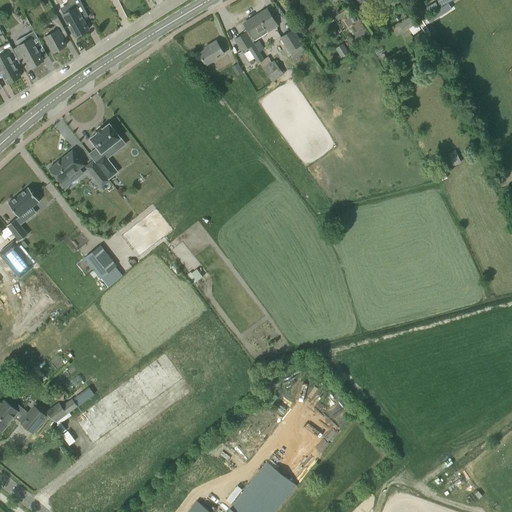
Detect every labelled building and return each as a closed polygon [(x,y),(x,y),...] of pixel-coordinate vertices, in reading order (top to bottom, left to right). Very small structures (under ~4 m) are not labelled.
[(63,14),(71,28),(75,37),(88,30),(81,17),(86,14),(87,17),(88,16),(79,0),(68,0),(66,1),(71,10),(63,14)] [(423,9),(430,23),(454,9),(450,2),(441,7),(437,1),(423,9)] [(268,32),(267,29),(276,24),(267,9),(244,23),(248,31),(234,40),(242,51),(247,48),(249,51),(249,50),(257,63),(263,59),(253,42),(268,32)] [(411,16),(399,25),(404,31),(416,23),(411,16)] [(51,21),(54,26),(50,28),(48,27),(43,30),(43,32),(53,52),(66,45),(60,35),(65,32),(58,17),(51,21)] [(280,38),(289,52),(303,44),(293,29),(280,38)] [(43,61),(37,50),(43,47),(34,31),(24,36),(27,41),(18,46),(30,68),(43,61)] [(204,48),(205,49),(199,53),(206,65),(224,54),(216,41),(204,48)] [(335,49),(340,57),(350,51),(345,43),(335,49)] [(5,49),(6,52),(0,55),(0,69),(8,83),(20,77),(14,66),(20,63),(15,54),(11,46),(5,49)] [(283,74),(274,61),(262,69),(272,82),(283,74)] [(231,67),(237,76),(243,72),(237,63),(231,67)] [(90,138),(91,138),(97,147),(101,152),(113,143),(118,149),(119,149),(119,148),(125,144),(109,124),(104,128),(102,129),(101,129),(101,128),(101,129),(97,131),(97,132),(98,132),(98,133),(91,138),(90,138)] [(71,149),(48,168),(63,188),(71,181),(68,176),(83,164),(71,149)] [(107,158),(104,155),(95,162),(101,169),(108,179),(117,172),(107,159),(107,158)] [(93,176),(101,187),(109,181),(109,180),(108,179),(101,169),(101,170),(93,176)] [(28,187),(8,203),(19,217),(39,201),(28,187)] [(15,219),(7,225),(19,241),(28,234),(15,219)] [(88,238),(70,246),(75,257),(93,250),(88,238)] [(12,242),(0,251),(0,254),(19,278),(33,266),(12,242)] [(84,258),(100,278),(116,266),(100,245),(84,258)] [(32,368),(31,369),(38,376),(42,373),(40,371),(35,365),(32,368)] [(45,412),(56,422),(94,395),(88,387),(62,406),(59,402),(45,412)] [(20,422),(33,433),(47,415),(35,405),(28,413),(18,405),(15,408),(4,399),(0,404),(0,428),(2,430),(14,416),(21,422),(20,422)] [(74,435),(67,436),(69,443),(76,441),(74,435)] [(276,511),(298,486),(267,461),(226,511),(276,511)] [(188,511),(210,511),(197,501),(188,511)]
